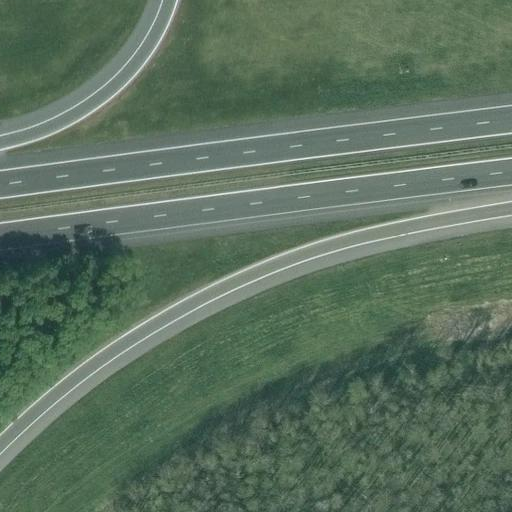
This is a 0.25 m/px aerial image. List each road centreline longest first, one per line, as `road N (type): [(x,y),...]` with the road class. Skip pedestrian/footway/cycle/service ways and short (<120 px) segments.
road 1 (motorway): [(0,443),(118,346),(251,275),(372,234),(511,208)]
road 2 (motorway): [(0,239),(511,172)]
road 3 (motorway): [(511,121),(0,185)]
road 4 (motorway): [(168,0),(149,43),(105,92),(75,114),(0,142)]
